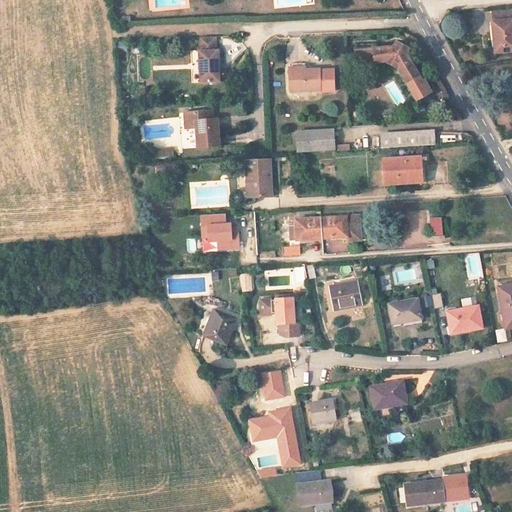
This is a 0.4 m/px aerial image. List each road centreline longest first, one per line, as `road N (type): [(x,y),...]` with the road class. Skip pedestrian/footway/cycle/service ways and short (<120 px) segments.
road 1 (residential): [(511,177),(411,0)]
road 2 (track): [(16,511),(0,365)]
